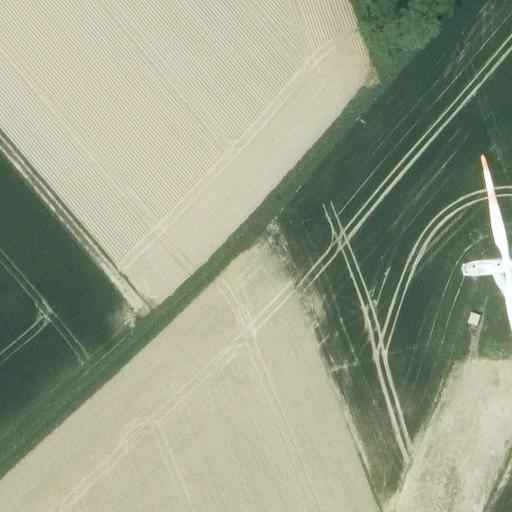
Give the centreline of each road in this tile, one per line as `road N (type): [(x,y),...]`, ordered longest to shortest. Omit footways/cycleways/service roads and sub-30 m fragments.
road 1 (track): [(298,283),(389,511)]
road 2 (track): [(0,145),(143,313)]
